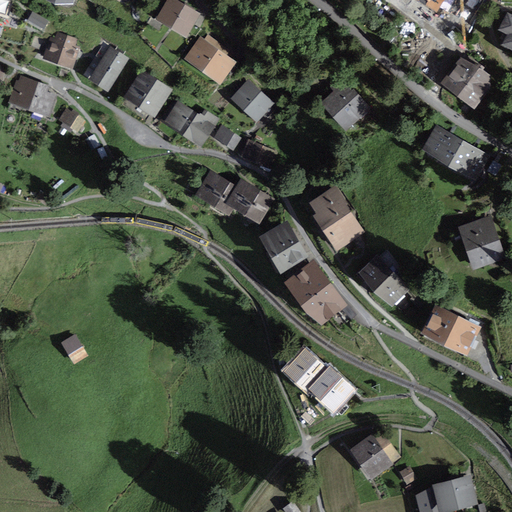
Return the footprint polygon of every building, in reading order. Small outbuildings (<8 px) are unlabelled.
[(157,14),(186,32),(196,16),(190,12),(193,9),(177,0),(175,3),(170,0),(166,7),(162,5),(157,14)] [(419,0),(434,9),(439,0),(419,0)] [(44,29),(49,19),(31,10),(26,20),(44,29)] [(511,15),(508,13),(500,28),(508,32),(503,43),(511,48),(511,15)] [(41,55),(72,65),(78,48),(65,43),(67,37),(58,33),(55,39),(51,38),(48,45),(47,45),(44,47),(41,55)] [(203,43),(201,42),(190,57),(219,78),(230,62),(222,57),(227,50),(212,39),(210,43),(206,40),(203,43)] [(91,63),(98,68),(92,77),(108,87),(126,58),(122,56),(125,52),(117,46),(114,51),(103,44),(91,63)] [(446,81),(474,102),(486,87),(486,77),(484,76),(485,75),(474,67),(472,70),(461,62),(446,81)] [(126,93),(154,111),(154,110),(167,90),(142,74),(134,86),(132,84),(126,93)] [(24,105),(33,80),(22,76),(20,82),(18,81),(8,108),(14,110),(17,103),(24,105)] [(33,80),(24,105),(49,114),(54,100),(50,98),(51,95),(45,93),(48,85),(33,80)] [(337,91),(324,103),(333,114),(336,111),(348,125),(359,116),(362,120),(371,112),(354,92),(352,94),(341,81),(334,88),(337,91)] [(235,97),(257,117),(262,111),(268,116),(274,110),(268,104),(270,102),(249,82),(235,97)] [(166,120),(181,130),(193,112),(184,107),(185,105),(175,99),(163,118),(166,120)] [(193,112),(181,130),(200,143),(217,118),(206,110),(201,118),(193,112)] [(82,121),(71,113),(66,121),(77,129),(82,121)] [(218,135),(234,147),(239,139),(223,127),(218,135)] [(427,146),(476,174),(486,156),(437,128),(427,146)] [(244,154),(253,158),(259,145),(250,141),(244,154)] [(259,145),(253,158),(269,165),(275,152),(259,145)] [(489,170),(495,174),(500,165),(494,161),(489,170)] [(232,201),(238,191),(213,176),(202,192),(201,193),(228,209),(228,208),(232,201)] [(238,191),(232,201),(258,218),(268,200),(243,184),(238,191)] [(327,226),(338,243),(359,230),(347,213),(349,212),(341,202),(343,201),(336,190),(316,204),(323,214),(322,215),(329,225),(327,226)] [(39,199),(48,204),(51,198),(43,193),(39,199)] [(476,264),(501,256),(489,219),(463,228),(476,264)] [(302,254),(286,226),(266,238),(270,243),(266,245),(269,251),(268,252),(279,272),(285,269),(283,265),(302,254)] [(364,282),(369,277),(392,301),(404,289),(403,287),(405,285),(406,287),(411,283),(382,254),(378,258),(380,260),(378,262),(376,260),(366,269),(364,267),(356,274),(364,282)] [(322,317),(341,304),(313,266),(292,281),(313,309),(315,308),(322,317)] [(451,298),(445,309),(465,319),(471,308),(451,298)] [(477,329),(436,309),(426,329),(467,349),(477,329)] [(64,342),(75,361),(86,354),(83,349),(74,335),(64,342)] [(313,385),(326,372),(304,351),(289,368),(311,388),(313,385)] [(313,385),(335,406),(351,390),(329,369),(326,372),(313,385)] [(355,448),(373,474),(398,456),(383,435),(375,441),(371,437),(355,448)] [(304,469),(297,463),(288,474),(295,479),(304,469)] [(416,477),(410,468),(404,472),(409,481),(416,477)] [(438,487),(443,507),(474,499),(468,479),(438,487)]
